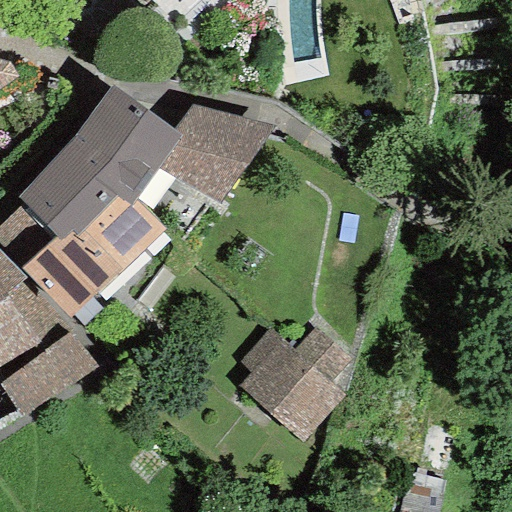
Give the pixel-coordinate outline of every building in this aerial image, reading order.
[(0,86),(17,74),(9,62),(0,60),(0,86)] [(112,86),(62,149),(116,196),(129,208),(135,199),(156,169),(179,136),(172,131),(112,86)] [(193,104),(172,131),(179,136),(156,169),(217,204),(270,127),(193,104)] [(116,196),(62,149),(16,198),(23,204),(0,224),(0,243),(21,266),(54,234),(60,241),(71,230),(77,237),(116,196)] [(164,233),(135,199),(129,208),(116,196),(77,237),(71,230),(60,241),(54,234),(21,266),(68,318),(164,233)] [(0,385),(69,331),(0,252),(0,385)] [(349,364),(313,329),(294,350),(268,330),(237,363),(249,376),(238,385),(299,444),(342,397),(329,384),(349,364)] [(98,369),(69,331),(0,385),(0,390),(20,418),(98,369)]
